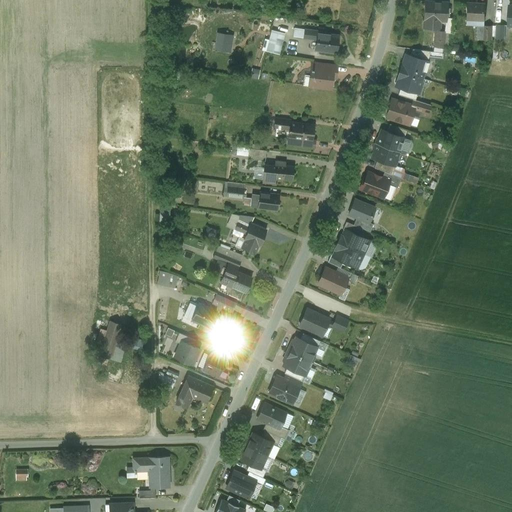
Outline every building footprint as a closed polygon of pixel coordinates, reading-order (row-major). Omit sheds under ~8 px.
[(446,4),(434,3),(434,2),(424,1),(423,20),(424,20),(436,20),(446,21),(447,3),(446,3),(446,4)] [(484,4),(466,4),(465,18),(465,25),(483,26),(483,25),(484,25),(484,4)] [(436,20),(424,20),(423,28),(436,29),(436,20)] [(484,25),(483,25),(483,26),(483,39),(491,39),(491,26),(484,25)] [(318,31),(299,29),(298,37),(304,38),(317,40),(318,31)] [(444,31),(436,30),(434,47),(442,48),(444,32),(444,31)] [(338,36),(324,34),(324,32),(318,31),(317,40),(316,49),(335,52),(338,36)] [(444,32),(442,48),(434,47),(433,50),(433,51),(447,53),(449,32),(444,32)] [(227,34),(218,33),(216,46),(225,47),(227,34)] [(281,43),(269,40),(266,51),(278,54),(281,43)] [(430,52),(412,49),(410,56),(427,61),(430,52)] [(410,56),(407,55),(405,56),(400,72),(422,79),(424,72),(426,71),(429,63),(429,62),(427,61),(410,56)] [(337,66),(324,65),(323,70),(333,72),(333,73),(336,74),(337,66)] [(258,78),(259,70),(250,68),(249,76),(258,78)] [(323,70),(310,69),(308,86),(331,89),(333,73),(333,72),(323,70)] [(422,79),(400,72),(396,84),(397,87),(400,88),(417,93),(419,94),(421,88),(420,86),(422,79)] [(417,93),(400,88),(398,95),(413,100),(415,100),(417,93)] [(411,105),(391,99),(389,107),(388,107),(385,109),(384,113),(385,116),(386,116),(386,117),(409,124),(413,110),(414,106),(411,105)] [(415,100),(413,100),(411,105),(414,106),(413,110),(428,114),(430,105),(415,100)] [(313,125),(290,122),(290,120),(274,118),(273,128),(275,128),(275,136),(293,138),(293,137),(312,139),(313,125)] [(406,131),(389,125),(386,132),(404,138),(406,131)] [(386,132),(381,130),(376,144),(398,152),(400,147),(402,147),(405,138),(404,138),(386,132)] [(312,139),(293,137),(293,138),(292,144),(315,147),(316,140),(312,139)] [(398,152),(376,144),(371,157),(377,159),(394,165),(395,166),(397,160),(396,158),(398,152)] [(249,148),(239,147),(238,154),(248,155),(249,148)] [(266,151),(249,148),(248,155),(265,157),(266,151)] [(394,165),(377,159),(374,168),(384,172),(391,174),(394,165)] [(284,162),(275,161),(275,165),(273,179),(292,180),(293,167),(284,166),(284,162)] [(275,165),(265,164),(263,181),(273,182),(273,179),(275,165)] [(391,174),(384,172),(382,178),(389,181),(388,184),(397,188),(401,178),(391,174)] [(380,177),(374,174),(374,175),(367,173),(365,179),(363,178),(359,188),(383,197),(388,184),(389,181),(382,178),(380,177)] [(403,179),(416,182),(418,177),(405,173),(403,179)] [(244,188),(227,186),(226,195),(243,197),(244,188)] [(279,195),(260,192),(259,198),(257,207),(277,210),(279,195)] [(259,198),(252,197),(250,206),(257,207),(259,198)] [(368,222),(374,208),(354,199),(348,214),(367,222),(368,222)] [(160,206),(161,215),(169,213),(168,204),(160,206)] [(254,217),(239,215),(236,222),(249,227),(250,223),(251,223),(254,217)] [(249,227),(236,222),(233,229),(246,234),(249,227)] [(361,228),(346,222),(342,229),(345,231),(345,230),(357,236),(361,228)] [(370,232),(373,224),(368,222),(367,222),(364,229),(370,232)] [(251,223),(250,223),(249,227),(246,234),(244,239),(245,240),(259,245),(259,246),(266,230),(251,223)] [(357,236),(345,230),(345,231),(342,237),(340,236),(337,242),(363,254),(369,241),(357,236)] [(259,245),(245,240),(242,248),(255,254),(259,245)] [(363,254),(337,242),(334,249),(336,250),(333,256),(343,261),(357,267),(363,254)] [(240,262),(216,251),(213,258),(237,268),(240,262)] [(343,261),(333,256),(331,255),(327,262),(340,268),(343,261)] [(236,271),(227,268),(221,282),(230,286),(236,271)] [(347,278),(325,268),(317,284),(340,294),(347,278)] [(167,273),(160,271),(157,284),(164,285),(167,273)] [(251,278),(236,271),(230,286),(245,293),(251,278)] [(357,276),(352,273),(348,281),(354,284),(357,276)] [(235,303),(217,295),(213,304),(231,312),(235,303)] [(216,312),(198,304),(191,320),(208,328),(216,312)] [(328,319),(307,309),(299,325),(321,335),(328,319)] [(242,324),(226,316),(226,317),(223,323),(220,331),(235,338),(242,324)] [(347,321),(336,316),(331,327),(342,332),(347,321)] [(110,322),(100,318),(89,352),(99,356),(110,322)] [(173,331),(168,328),(165,334),(171,336),(173,331)] [(182,341),(192,346),(195,340),(179,333),(175,341),(180,344),(182,341)] [(319,341),(302,333),(300,340),(316,347),(319,341)] [(300,340),(296,338),(293,344),(290,345),(287,351),(312,362),(316,355),(313,353),(316,347),(300,340)] [(174,357),(191,364),(198,349),(192,346),(182,341),(180,344),(174,357)] [(312,362),(287,351),(285,356),(286,359),(283,365),(287,367),(303,374),(306,368),(309,369),(312,362)] [(203,368),(203,369),(218,376),(225,360),(210,353),(206,361),(203,368)] [(203,368),(206,361),(202,359),(198,366),(203,368)] [(303,374),(287,367),(284,373),(300,381),(303,374)] [(176,380),(159,372),(157,381),(158,385),(171,391),(176,380)] [(213,387),(188,376),(181,392),(191,396),(206,403),(213,387)] [(299,387),(276,376),(268,393),(292,403),(299,387)] [(191,396),(181,392),(175,403),(186,408),(191,396)] [(285,413),(263,403),(257,418),(266,422),(279,428),(280,426),(285,413)] [(279,428),(266,422),(263,429),(264,430),(280,438),(284,439),(289,430),(280,426),(279,428)] [(280,438),(264,430),(261,437),(272,442),(272,443),(277,445),(280,438)] [(261,437),(252,433),(249,439),(247,440),(244,445),(266,456),(272,443),(272,442),(261,437)] [(266,456),(244,445),(242,450),(243,453),(240,459),(249,464),(260,469),(260,468),(266,456)] [(167,456),(149,457),(149,458),(133,458),(133,470),(134,470),(134,473),(136,473),(136,470),(149,469),(150,487),(168,486),(168,471),(166,471),(166,457),(167,457),(167,456)] [(260,469),(249,464),(246,470),(249,471),(262,478),(265,471),(260,468),(260,469)] [(247,476),(234,470),(225,489),(248,499),(256,482),(257,480),(247,476)] [(249,471),(247,476),(257,480),(256,482),(263,484),(265,479),(262,478),(249,471)] [(237,505),(239,500),(228,495),(226,500),(237,505)] [(243,511),(245,509),(237,505),(226,500),(221,498),(214,511),(243,511)] [(131,511),(131,503),(123,504),(123,511),(122,511),(131,511)]
